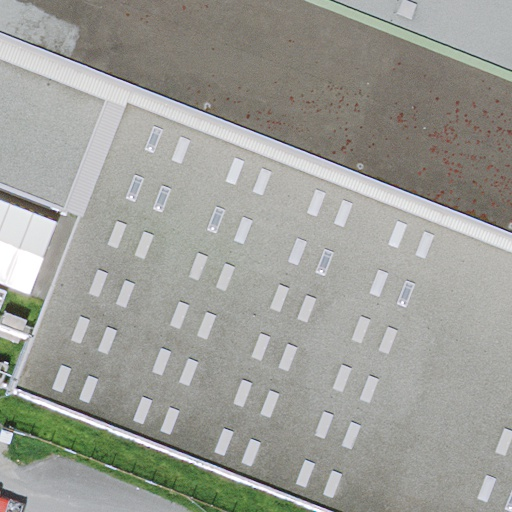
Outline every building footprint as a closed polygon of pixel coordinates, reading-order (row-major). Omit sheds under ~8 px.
[(511,53),(373,0),(0,0),(0,37),(127,85),(511,233),(511,53)] [(511,0),(373,0),(511,53),(511,0)] [(0,186),(77,216),(127,85),(0,37),(0,186)] [(43,300),(9,388),(332,511),(511,511),(511,233),(127,85),(77,216),(71,227),(43,300)] [(0,199),(0,283),(43,300),(71,227),(0,199)]
